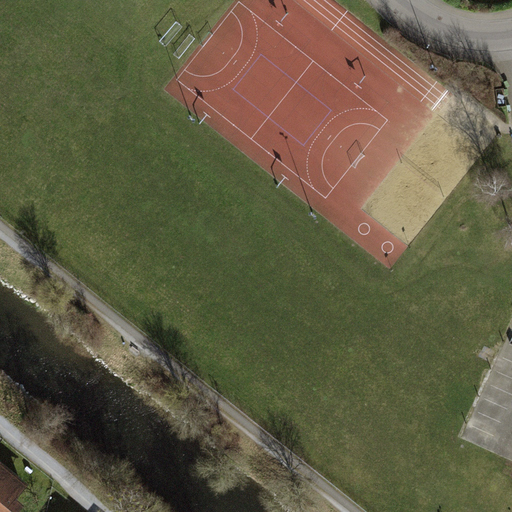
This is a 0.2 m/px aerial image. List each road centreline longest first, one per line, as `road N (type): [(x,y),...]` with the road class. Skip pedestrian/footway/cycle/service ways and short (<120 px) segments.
road 1 (track): [(106,511),(0,423)]
road 2 (residential): [(398,0),(465,35),(511,35)]
